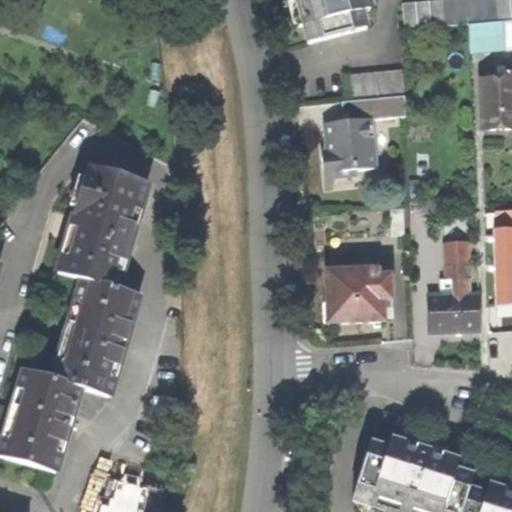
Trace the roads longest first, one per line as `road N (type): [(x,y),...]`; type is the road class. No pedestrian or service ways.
road 1 (residential): [(243,0),(267,166),(278,377)]
road 2 (residential): [(278,377),(260,511)]
road 3 (residential): [(278,377),(402,372)]
